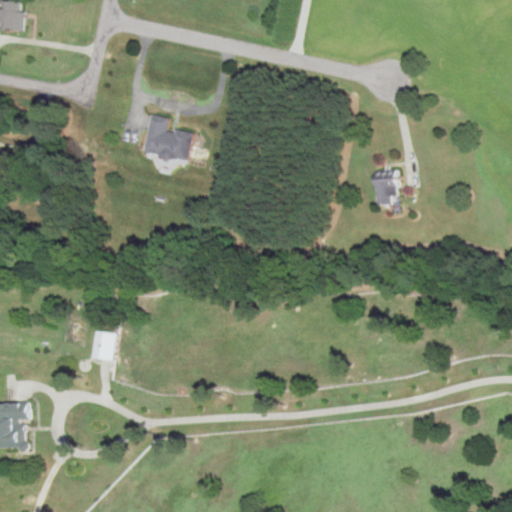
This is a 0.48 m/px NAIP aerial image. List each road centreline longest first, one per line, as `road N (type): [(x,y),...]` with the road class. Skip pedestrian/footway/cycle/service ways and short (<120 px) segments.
road 1 (residential): [(511,377),(363,407),(147,422)]
road 2 (residential): [(113,18),(404,91)]
road 3 (residential): [(62,249),(116,0)]
